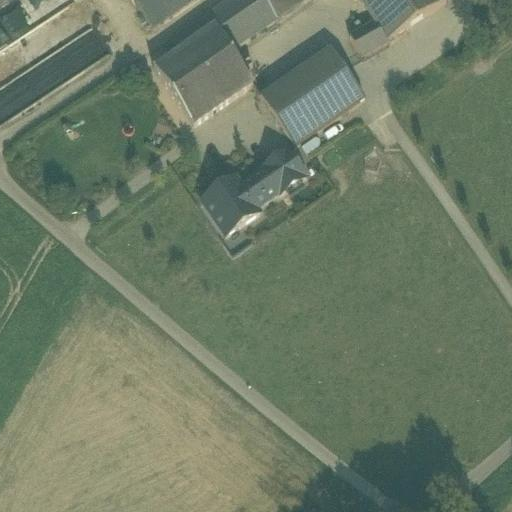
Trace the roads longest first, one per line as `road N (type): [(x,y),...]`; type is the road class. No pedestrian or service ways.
road 1 (unclassified): [(0,179),(394,511)]
road 2 (track): [(511,288),(335,37)]
road 3 (track): [(0,163),(141,75)]
